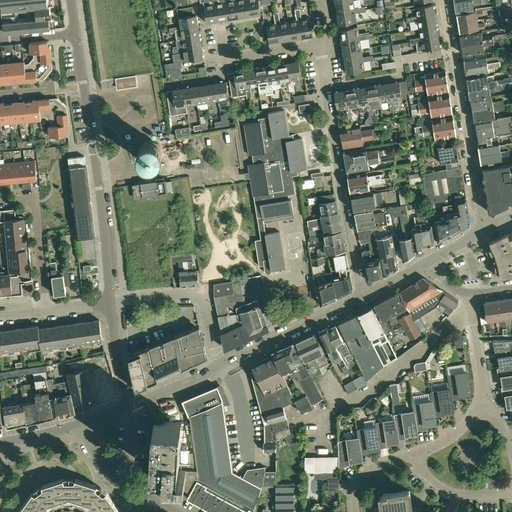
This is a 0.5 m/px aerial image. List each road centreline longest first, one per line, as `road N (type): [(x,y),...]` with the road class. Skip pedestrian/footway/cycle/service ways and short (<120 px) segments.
road 1 (unclassified): [(110,303),(74,33)]
road 2 (residential): [(360,297),(318,46)]
road 3 (unclassified): [(485,230),(443,0)]
road 4 (residential): [(220,364),(199,298),(110,303)]
road 5 (unclassified): [(220,364),(360,297)]
road 6 (residential): [(42,312),(33,198),(0,200)]
road 7 (residential): [(168,511),(103,465),(84,423)]
